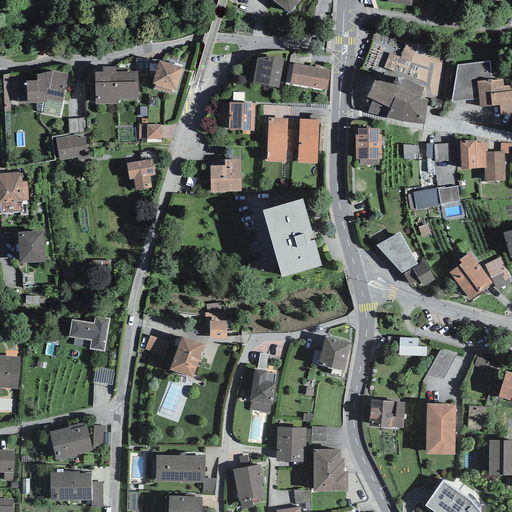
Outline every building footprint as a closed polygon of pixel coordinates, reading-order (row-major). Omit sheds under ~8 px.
[(266,0),(272,0),(289,13),(299,0),(266,0),(267,0),(266,0)] [(416,63),(419,63),(423,47),(406,44),(403,62),(416,64),(416,63)] [(257,61),(253,60),(249,80),(253,80),(253,83),(278,88),(284,59),(274,57),(257,58),(257,61)] [(183,68),(159,60),(152,83),(155,84),(154,89),(171,94),(172,89),(176,90),(183,68)] [(477,81),(492,79),(489,61),(457,65),(451,102),(478,99),(477,81)] [(293,65),(289,64),(286,83),(290,83),(289,84),(327,90),(330,70),(293,63),(293,65)] [(103,72),(95,72),(95,104),(118,104),(118,100),(138,99),(138,71),(127,72),(127,68),(116,68),(116,67),(103,67),(103,72)] [(60,117),(68,74),(52,71),(37,74),(37,81),(26,81),(27,103),(43,103),(41,113),(60,117)] [(477,81),(478,99),(479,108),(499,106),(500,116),(511,114),(511,84),(503,86),(502,79),(492,80),(492,79),(477,81)] [(430,101),(371,84),(364,110),(423,126),(430,101)] [(255,103),(229,102),(228,130),(254,131),(255,103)] [(287,129),(288,118),(269,117),(267,162),(286,163),(287,150),(287,129)] [(319,120),(299,119),(299,130),(298,151),(298,163),(317,164),(319,120)] [(86,121),(70,122),(71,134),(87,133),(86,121)] [(162,125),(147,125),(147,139),(161,139),(162,125)] [(381,159),(381,134),(379,134),(378,128),(358,129),(358,135),(355,135),(356,160),(360,160),(360,166),(378,165),(378,159),(381,159)] [(299,130),(287,129),(287,150),(298,151),(299,130)] [(77,134),(55,138),(60,161),(77,158),(78,161),(89,158),(85,136),(77,138),(77,134)] [(505,181),(504,151),(487,152),(487,143),(477,143),(477,141),(460,141),(461,169),(484,168),(484,182),(505,181)] [(449,143),(434,144),(435,161),(450,160),(449,143)] [(405,148),(405,161),(419,162),(419,148),(405,148)] [(152,159),(126,163),(129,179),(133,179),(135,190),(151,188),(149,176),(155,175),(152,159)] [(241,192),(240,159),(225,160),(225,166),(210,166),(211,193),(241,192)] [(21,172),(0,173),(0,206),(0,213),(20,212),(20,215),(26,214),(25,200),(28,200),(27,181),(22,181),(21,172)] [(423,190),(434,188),(433,178),(421,180),(423,190)] [(437,188),(420,191),(423,209),(440,206),(440,204),(459,201),(457,186),(438,190),(437,188)] [(303,199),(263,211),(281,277),(322,266),(303,199)] [(511,229),(503,233),(510,258),(511,257),(511,229)] [(43,231),(17,232),(19,263),(45,262),(43,231)] [(376,246),(401,273),(417,264),(399,232),(376,246)] [(469,252),(459,260),(462,263),(449,272),(470,300),(492,283),(469,252)] [(488,265),(497,291),(511,285),(503,260),(488,265)] [(412,269),(403,274),(410,286),(419,280),(423,287),(435,280),(424,262),(412,269)] [(224,312),(205,313),(205,325),(209,324),(210,339),(227,339),(226,321),(225,321),(224,312)] [(95,316),(94,324),(71,320),(68,337),(91,340),(89,349),(104,352),(110,318),(95,316)] [(163,356),(168,342),(150,336),(145,350),(163,356)] [(193,378),(205,344),(182,336),(170,370),(193,378)] [(350,343),(324,337),(318,365),(343,371),(350,343)] [(416,338),(398,337),(397,355),(424,357),(424,348),(415,347),(416,338)] [(454,356),(439,349),(427,374),(442,381),(454,356)] [(0,355),(0,387),(18,389),(20,357),(0,355)] [(498,364),(477,356),(473,366),(494,373),(498,364)] [(266,371),(254,369),(249,402),(251,402),(249,410),(269,413),(270,405),(272,405),(275,383),(274,383),(275,374),(266,372),(266,371)] [(511,373),(506,372),(498,397),(511,401),(511,373)] [(405,403),(371,400),(369,426),(403,429),(405,403)] [(456,405),(427,404),(426,454),(455,455),(456,405)] [(485,407),(468,406),(467,429),(484,430),(485,407)] [(68,427),(49,432),(56,462),(77,457),(76,455),(93,451),(86,422),(68,426),(68,427)] [(306,447),(306,428),(277,427),(276,462),(303,462),(303,447),(306,447)] [(94,429),(96,444),(106,444),(104,428),(94,429)] [(511,440),(489,440),(489,476),(511,475),(511,440)] [(14,450),(0,450),(0,472),(4,473),(4,480),(13,480),(13,473),(14,473),(14,450)] [(341,461),(340,450),(313,450),(313,492),(348,492),(348,471),(344,471),(344,461),(341,461)] [(205,482),(205,456),(156,455),(156,482),(205,482)] [(260,464),(232,470),(238,501),(240,501),(242,509),(253,507),(252,499),(264,496),(261,483),(264,483),(260,464)] [(79,472),(50,472),(50,501),(92,500),(91,473),(79,473),(79,472)] [(442,481),(426,506),(435,511),(479,511),(480,511),(468,499),(442,481)] [(201,511),(202,497),(169,496),(168,511),(201,511)] [(0,511),(13,511),(14,499),(0,498),(0,511)]
